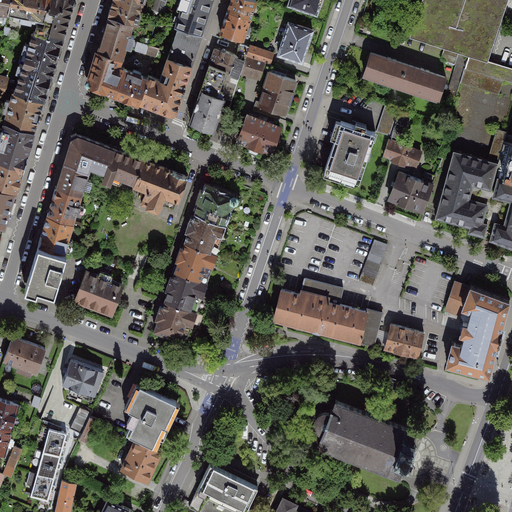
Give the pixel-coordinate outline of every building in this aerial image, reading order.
[(0,0),(0,11),(9,14),(9,11),(11,0),(0,0)] [(32,16),(43,19),(48,5),(51,6),(52,0),(11,0),(9,11),(22,14),(21,18),(31,21),(32,16)] [(64,35),(73,0),(52,0),(51,6),(48,5),(43,19),(51,21),(50,24),(45,22),(44,26),(38,24),(35,33),(49,37),(51,31),(64,35)] [(113,0),(109,15),(133,22),(136,12),(139,13),(143,0),(141,0),(113,0)] [(203,36),(214,0),(185,0),(177,28),(178,28),(203,36)] [(231,0),(229,9),(251,17),(256,0),(231,0)] [(290,0),(289,5),(317,14),(321,4),(322,0),(290,0)] [(421,0),(411,34),(446,45),(461,50),(463,51),(469,53),(488,59),(507,3),(507,0),(421,0)] [(229,9),(221,33),(243,41),(251,17),(229,9)] [(109,15),(98,50),(120,56),(120,57),(123,58),(126,46),(131,47),(134,36),(130,35),(133,22),(109,15)] [(302,62),(313,30),(289,23),(278,54),(302,62)] [(140,102),(171,114),(177,112),(203,36),(178,28),(161,79),(149,75),(148,78),(149,78),(140,102)] [(44,100),(64,35),(51,31),(49,37),(35,33),(34,32),(35,31),(34,30),(16,91),(44,100)] [(145,53),(148,45),(138,41),(135,50),(145,53)] [(247,56),(250,47),(241,43),(237,54),(237,55),(237,57),(245,60),(247,56)] [(145,53),(157,57),(160,48),(148,45),(145,53)] [(274,54),(251,45),(250,47),(247,56),(266,62),(270,64),(274,54)] [(461,50),(446,45),(441,59),(456,64),(461,50)] [(226,71),(240,76),(245,60),(237,57),(237,55),(237,54),(226,50),(226,52),(216,48),(211,64),(227,70),(226,71)] [(88,82),(116,93),(126,69),(125,68),(121,66),(118,68),(117,68),(120,57),(120,56),(98,50),(88,82)] [(469,53),(463,51),(451,89),(458,91),(461,82),(465,68),(469,53)] [(388,58),(372,52),(364,74),(401,87),(409,65),(397,61),(397,60),(389,57),(388,58)] [(266,62),(247,56),(245,60),(240,76),(230,106),(243,110),(255,74),(262,76),(266,62)] [(205,127),(214,130),(225,98),(218,95),(226,71),(227,70),(211,64),(191,122),(199,125),(198,127),(205,129),(205,127)] [(421,69),(409,65),(401,87),(439,99),(446,77),(430,72),(430,71),(421,68),(421,69)] [(465,68),(461,82),(491,91),(496,77),(465,68)] [(116,93),(140,102),(149,78),(148,78),(126,69),(116,93)] [(285,113),(296,80),(270,72),(260,103),(259,104),(283,112),(285,113)] [(496,77),(491,91),(500,94),(504,80),(496,77)] [(35,130),(44,100),(16,91),(14,91),(5,122),(35,130)] [(259,104),(260,103),(257,100),(253,110),(280,120),(283,112),(259,104)] [(399,109),(386,104),(377,131),(390,135),(399,109)] [(412,113),(400,109),(389,140),(401,144),(402,140),(412,113)] [(272,152),(282,127),(248,114),(239,139),(249,143),(249,144),(251,145),(249,149),(257,152),(259,148),(261,149),(262,148),(272,152)] [(235,121),(226,117),(221,133),(230,136),(235,121)] [(376,132),(342,120),(325,169),(360,181),(376,132)] [(0,140),(29,149),(35,130),(5,122),(0,137),(0,140)] [(91,166),(107,172),(116,148),(78,134),(75,136),(72,138),(64,164),(88,172),(91,166)] [(0,159),(24,167),(29,149),(0,140),(0,159)] [(401,144),(389,140),(384,155),(394,159),(393,161),(404,165),(405,163),(415,166),(421,151),(409,147),(411,143),(402,140),(401,144)] [(511,143),(505,141),(499,161),(497,167),(511,171),(511,173),(510,179),(511,179),(511,143)] [(107,172),(134,182),(143,159),(143,158),(116,148),(107,172)] [(454,149),(435,217),(470,226),(469,231),(485,236),(487,230),(501,176),(495,175),(497,167),(499,161),(454,149)] [(434,156),(428,171),(436,174),(442,160),(434,156)] [(0,186),(17,191),(24,167),(0,159),(0,186)] [(162,203),(174,208),(177,201),(178,201),(188,176),(143,159),(134,182),(133,185),(147,190),(142,204),(148,206),(148,207),(159,211),(162,203)] [(82,194),(88,172),(64,164),(57,186),(82,194)] [(433,184),(400,171),(390,197),(423,210),(433,184)] [(511,179),(510,179),(501,176),(487,230),(493,232),(492,237),(511,245),(511,179)] [(196,214),(227,225),(234,204),(238,202),(239,198),(237,195),(206,184),(203,191),(201,190),(197,202),(199,203),(196,214)] [(0,216),(8,219),(17,191),(0,186),(0,216)] [(74,222),(82,194),(57,186),(48,215),(74,222)] [(216,254),(227,225),(196,214),(193,220),(191,219),(187,231),(189,232),(186,242),(216,254)] [(65,251),(74,222),(48,215),(40,243),(65,251)] [(387,246),(375,241),(373,248),(385,252),(387,246)] [(206,283),(216,254),(186,242),(183,249),(181,249),(176,260),(179,261),(176,272),(206,283)] [(65,251),(40,243),(25,288),(36,292),(38,287),(55,293),(67,253),(64,252),(65,251)] [(385,252),(373,248),(370,255),(382,259),(385,252)] [(382,259),(370,255),(368,261),(380,266),(382,259)] [(368,261),(365,268),(379,273),(382,267),(380,266),(368,261)] [(365,268),(363,275),(377,280),(379,273),(365,268)] [(88,270),(76,299),(112,313),(123,284),(88,270)] [(196,312),(206,283),(176,272),(173,278),(171,278),(167,289),(169,290),(166,301),(196,312)] [(363,275),(360,282),(374,287),(377,280),(363,275)] [(274,318),(304,326),(316,281),(305,278),(301,294),(282,289),(274,318)] [(317,329),(336,334),(347,289),(316,281),(304,326),(317,329)] [(464,307),(472,287),(455,281),(445,309),(462,315),(464,307)] [(489,376),(497,349),(499,349),(506,327),(503,326),(511,300),(472,286),(472,287),(464,307),(473,310),(469,323),(465,322),(462,334),(466,335),(463,345),(454,343),(448,364),(489,376)] [(359,341),(374,345),(382,313),(367,310),(367,312),(352,308),(356,292),(347,289),(336,334),(359,340),(359,341)] [(186,341),(196,312),(166,301),(163,307),(161,307),(156,318),(159,319),(155,330),(186,341)] [(424,333),(391,324),(385,348),(418,356),(424,333)] [(46,348),(14,335),(4,359),(19,365),(17,370),(31,375),(33,371),(37,372),(46,348)] [(103,371),(72,359),(63,382),(72,386),(70,391),(77,394),(79,388),(94,394),(103,371)] [(134,398),(132,397),(127,407),(137,412),(127,432),(156,445),(177,401),(140,384),(134,398)] [(30,405),(38,408),(42,397),(34,395),(30,405)] [(0,398),(0,424),(12,428),(19,404),(0,398)] [(322,435),(319,445),(400,476),(403,467),(406,468),(409,462),(413,464),(415,456),(419,448),(415,447),(417,442),(414,441),(417,431),(336,400),(333,409),(331,408),(330,412),(326,411),(322,412),(319,414),(317,417),(316,421),(316,424),(317,427),(319,429),(322,431),(321,435),(322,435)] [(81,408),(70,428),(82,434),(91,416),(92,413),(81,408)] [(91,416),(82,434),(80,439),(87,443),(99,419),(91,416)] [(0,424),(0,451),(4,453),(12,428),(0,424)] [(43,449),(43,450),(61,455),(64,445),(67,446),(68,441),(65,440),(67,432),(50,427),(50,428),(43,426),(40,438),(46,440),(43,449)] [(148,479),(162,449),(137,438),(123,468),(148,479)] [(16,446),(8,464),(15,467),(22,448),(16,446)] [(37,471),(37,472),(55,477),(57,467),(61,468),(62,463),(59,462),(61,455),(43,450),(43,449),(37,448),(33,461),(40,462),(37,471)] [(215,511),(234,474),(211,463),(190,506),(201,511),(215,511)] [(8,464),(5,474),(12,477),(15,467),(8,464)] [(34,485),(31,495),(39,497),(39,496),(49,498),(52,489),(55,490),(56,485),(53,484),(55,477),(37,472),(37,471),(31,470),(27,483),(34,485)] [(245,511),(258,486),(234,474),(215,511),(245,511)] [(69,511),(75,483),(62,480),(55,511),(69,511)] [(132,511),(133,511),(108,499),(101,511),(132,511)] [(296,504),(284,499),(277,511),(297,511),(294,510),(296,504)]
